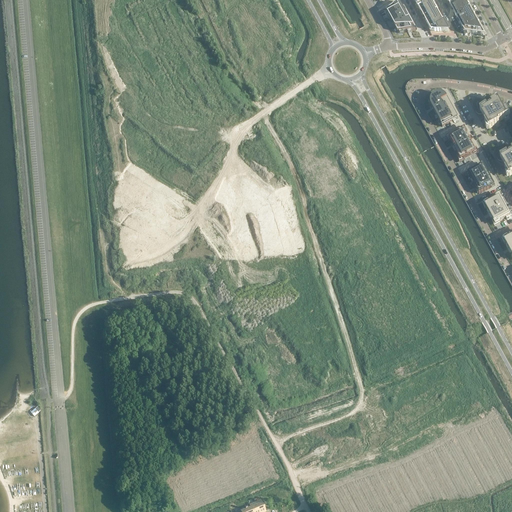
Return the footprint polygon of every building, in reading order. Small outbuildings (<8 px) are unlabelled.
[(413,0),(431,31),(448,32),(445,25),(444,23),(431,0),(413,0)] [(446,0),(452,10),(454,13),(465,33),(473,34),(473,35),(473,34),(474,34),(474,35),(475,35),(476,35),(485,36),(476,20),(474,15),(472,12),(467,3),(466,3),(464,0),(446,0)] [(400,4),(386,11),(398,33),(407,32),(411,32),(416,31),(400,3),(400,4)] [(430,102),(430,104),(430,105),(431,106),(431,108),(432,108),(433,107),(434,110),(433,110),(442,127),(458,119),(447,99),(446,98),(445,97),(444,96),(443,95),(442,95),(440,94),(439,94),(438,94),(436,95),(435,95),(434,96),(433,97),(432,98),(431,99),(431,101),(430,102)] [(499,102),(499,101),(498,100),(491,104),(492,105),(481,111),(480,111),(482,114),(486,122),(484,122),(488,129),(489,129),(490,128),(499,123),(498,122),(509,116),(505,109),(503,110),(499,102)] [(464,129),(448,138),(461,161),(477,153),(464,129)] [(511,150),(511,151),(511,152),(501,158),(501,159),(502,161),(506,169),(505,170),(508,176),(509,176),(510,176),(510,175),(511,174),(511,150)] [(483,165),(467,173),(479,194),(495,186),(483,165)] [(488,201),(484,203),(496,225),(500,223),(499,222),(506,218),(507,220),(511,218),(499,195),(495,197),(496,199),(489,203),(488,201)] [(507,237),(503,239),(511,254),(511,235),(508,238),(507,237)] [(258,511),(264,511),(260,501),(255,503),(258,511)] [(258,511),(255,503),(250,505),(251,508),(252,511),(258,511)]
